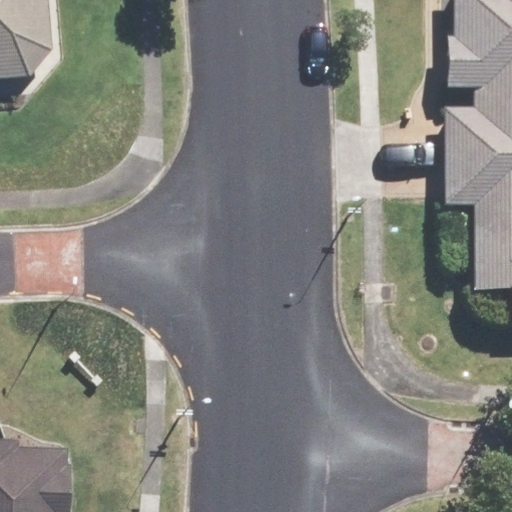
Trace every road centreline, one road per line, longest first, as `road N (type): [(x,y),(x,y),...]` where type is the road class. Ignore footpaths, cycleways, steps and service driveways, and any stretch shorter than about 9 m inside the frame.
road 1 (residential): [(258,243),(0,262)]
road 2 (residential): [(244,0),(258,243)]
road 3 (residential): [(277,441),(511,458)]
road 4 (residential): [(258,243),(277,441)]
